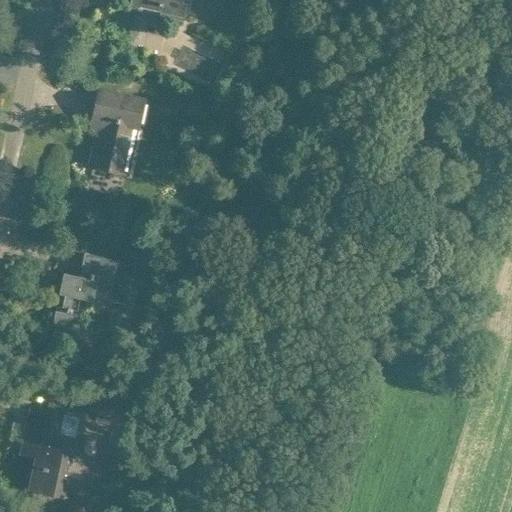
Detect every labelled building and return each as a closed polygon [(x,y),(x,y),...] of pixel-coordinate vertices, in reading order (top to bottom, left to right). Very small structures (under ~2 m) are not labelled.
[(127,0),(125,10),(140,13),(141,9),(157,12),(156,20),(173,24),(174,21),(183,23),(188,2),(183,0),(182,0),(127,0)] [(290,17),(265,25),(272,46),(297,38),(290,17)] [(98,132),(91,167),(115,173),(118,161),(129,163),(136,128),(138,128),(144,101),(119,96),(99,91),(93,119),(101,120),(98,132)] [(185,115),(204,122),(211,104),(192,97),(185,115)] [(93,299),(126,306),(137,252),(87,242),(79,277),(64,274),(60,292),(65,293),(62,308),(56,307),(52,327),(78,332),(83,313),(77,312),(80,301),(92,304),(93,299)] [(100,347),(78,342),(74,359),(97,363),(100,347)] [(99,403),(95,423),(109,425),(113,406),(99,403)] [(30,490),(58,496),(62,497),(79,418),(32,408),(24,443),(39,447),(30,490)]
